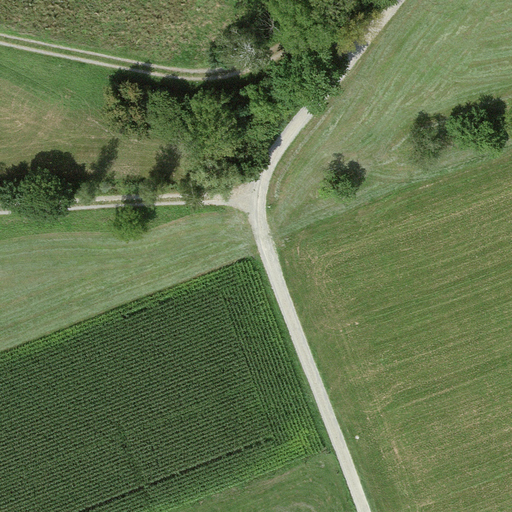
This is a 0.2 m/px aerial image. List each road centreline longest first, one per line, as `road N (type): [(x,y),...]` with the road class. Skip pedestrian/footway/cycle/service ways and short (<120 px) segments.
road 1 (track): [(364,511),(265,241),(257,198),(270,163),(399,0)]
road 2 (track): [(361,46),(338,33),(307,35),(236,69),(185,76),(0,36)]
road 3 (track): [(0,210),(257,198)]
